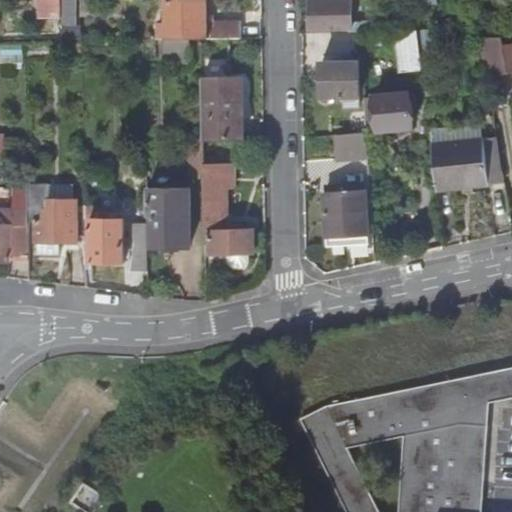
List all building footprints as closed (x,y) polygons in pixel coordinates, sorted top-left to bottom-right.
[(60,0),(39,0),(40,19),(61,19),(60,0)] [(61,0),(62,27),(76,27),(75,0),(61,0)] [(202,39),(243,38),(243,22),(206,22),(205,0),(167,0),(167,25),(160,25),(160,40),(202,39)] [(312,1),(313,30),(352,29),(351,1),(312,1)] [(424,59),(421,30),(404,30),(408,61),(424,59)] [(481,38),(486,65),(507,61),(509,71),(511,70),(511,44),(505,45),(503,37),(481,38)] [(70,55),(83,55),(83,45),(70,45),(70,55)] [(325,98),(362,97),(361,62),(324,63),(325,98)] [(203,81),(204,140),(245,139),(243,80),(203,81)] [(366,98),(368,132),(414,127),(412,109),(411,97),(411,94),(366,98)] [(370,156),(368,132),(365,132),(334,135),(336,160),(370,156)] [(434,146),(439,191),(492,185),(486,140),(434,146)] [(205,166),(207,232),(213,232),(212,253),(230,253),(230,263),(235,268),(245,268),(250,263),(250,253),(256,253),(256,230),(242,230),(241,224),(229,224),(230,219),(220,219),(220,187),(230,187),(234,187),(235,165),(205,166)] [(12,256),(31,256),(30,221),(30,186),(18,186),(18,225),(9,225),(9,211),(0,210),(0,259),(12,260),(12,256)] [(30,186),(30,221),(36,221),(37,242),(39,242),(38,254),(62,255),(62,242),(79,242),(79,200),(75,200),(49,200),(49,186),(30,186)] [(49,200),(75,200),(75,186),(49,186),(49,200)] [(220,219),(230,219),(230,187),(220,187),(220,219)] [(86,190),(87,220),(92,220),(92,263),(125,263),(126,220),(97,220),(97,207),(99,207),(99,190),(86,190)] [(147,191),(148,245),(154,245),(154,246),(191,247),(191,192),(147,191)] [(329,237),(370,234),(367,191),(326,195),(329,237)] [(370,234),(329,237),(330,248),(371,245),(370,234)] [(132,271),(149,272),(148,245),(137,245),(132,271)] [(483,511),(492,406),(511,401),(511,370),(328,407),(303,421),(346,511),(379,511),(349,448),(405,437),(399,511),(483,511)] [(107,495),(81,478),(68,498),(89,511),(96,511),(100,506),(107,495)]
